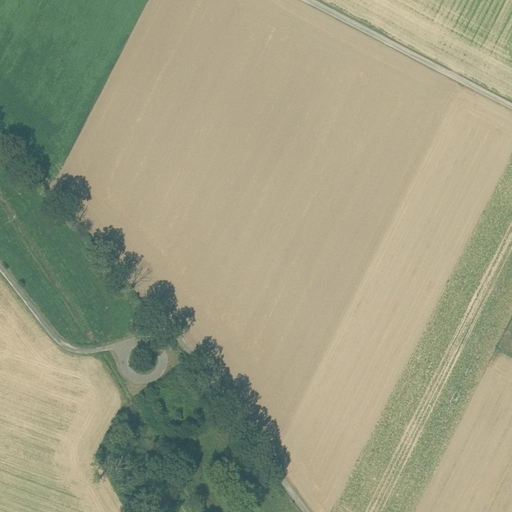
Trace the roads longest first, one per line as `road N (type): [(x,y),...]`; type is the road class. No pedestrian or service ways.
road 1 (unclassified): [(0,263),(73,350),(165,330),(306,511)]
road 2 (track): [(511,108),(305,0)]
